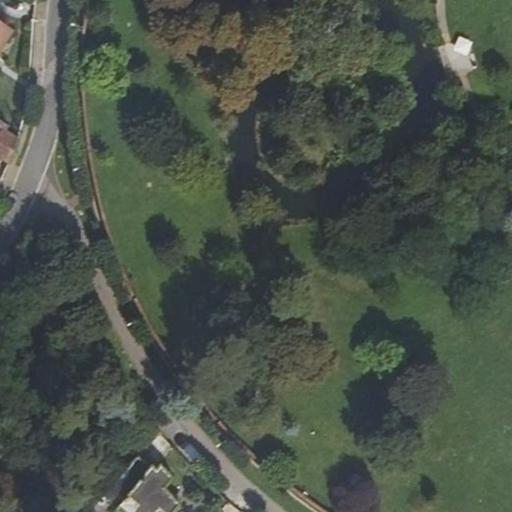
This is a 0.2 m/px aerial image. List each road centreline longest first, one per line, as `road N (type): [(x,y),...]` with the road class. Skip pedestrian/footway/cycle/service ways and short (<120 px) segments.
road 1 (residential): [(275,511),(198,439),(150,375),(35,168)]
road 2 (residential): [(61,0),(35,168)]
